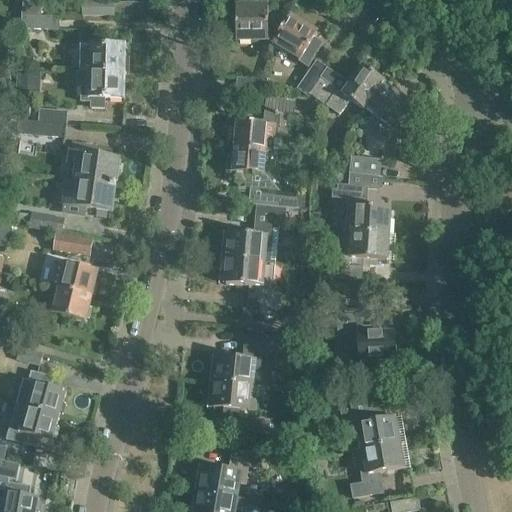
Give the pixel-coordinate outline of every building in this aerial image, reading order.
[(24,0),(22,17),(40,18),(41,0),(24,0)] [(82,18),(107,18),(107,3),(89,3),(89,0),(88,0),(82,0),(82,18)] [(275,44),(288,22),(269,16),(269,9),(253,9),(253,1),(240,0),(240,9),(236,9),(236,42),(269,42),(275,44)] [(22,17),(22,30),(49,31),(49,19),(40,18),(22,17)] [(288,22),(275,44),(275,45),(310,66),(322,48),(314,43),(318,36),(290,19),(288,22)] [(80,73),(127,74),(130,74),(130,60),(127,60),(127,59),(126,59),(126,49),(122,48),(122,43),(108,42),(108,48),(81,47),(80,73)] [(310,95),(340,116),(351,102),(365,112),(365,111),(384,84),(385,82),(364,67),(344,96),(321,80),(310,95)] [(127,74),(80,73),(80,81),(88,82),(88,99),(93,100),(93,104),(104,104),(104,100),(123,100),(123,101),(125,101),(125,83),(123,83),(123,75),(127,75),(127,74)] [(308,98),(310,95),(321,80),(311,73),(298,91),(308,98)] [(261,93),(261,79),(236,79),(236,93),(261,93)] [(395,91),(384,84),(365,111),(375,118),(368,128),(389,143),(391,140),(408,141),(409,127),(403,122),(411,112),(409,110),(414,104),(404,97),(399,103),(390,97),(395,91)] [(265,112),(294,114),(295,98),(266,96),(265,112)] [(66,125),(67,121),(67,115),(40,112),(39,123),(66,125)] [(279,128),(280,121),(281,116),(276,115),(277,114),(265,113),(264,122),(253,121),(252,124),(237,122),(237,128),(233,127),(231,142),(235,143),(235,148),(267,151),(282,152),(283,139),(274,139),(275,127),(279,128)] [(18,134),(38,136),(65,138),(66,125),(39,123),(19,121),(18,134)] [(267,151),(235,148),(233,173),(238,174),(238,177),(250,178),(250,175),(264,176),(267,151)] [(73,180),(117,187),(117,185),(115,185),(119,161),(94,157),(95,151),(84,149),(83,155),(71,153),(70,164),(75,165),(73,180)] [(380,162),(351,159),(349,175),(379,178),(380,162)] [(117,187),(73,180),(71,194),(66,194),(62,216),(85,219),(87,209),(111,212),(115,189),(117,189),(117,187)] [(338,187),(338,188),(334,187),(333,197),(337,197),(337,199),(348,200),(345,233),(352,233),(352,234),(388,236),(390,210),(366,208),(367,189),(338,187)] [(258,205),(285,208),(286,197),(259,194),(258,205)] [(231,234),(229,260),(264,263),(266,249),(272,249),(274,231),(279,231),(280,219),(284,219),(285,208),(258,205),(255,236),(231,234)] [(19,226),(62,233),(64,220),(33,215),(32,217),(21,215),(19,226)] [(0,247),(8,249),(12,227),(0,224),(0,247)] [(388,236),(352,234),(351,249),(345,248),(343,267),(338,266),(338,269),(333,269),(333,278),(337,278),(361,280),(362,267),(369,267),(369,266),(376,266),(376,262),(386,262),(388,236)] [(91,258),(94,241),(57,235),(54,252),(91,258)] [(276,264),(264,263),(229,260),(226,285),(251,288),(249,307),(278,310),(279,298),(268,297),(269,281),(274,281),(276,264)] [(59,289),(59,290),(92,297),(92,295),(95,296),(98,285),(95,285),(98,271),(57,262),(51,287),(59,289)] [(92,297),(59,290),(53,315),(85,322),(86,318),(90,319),(92,308),(89,308),(92,297)] [(359,363),(376,362),(395,362),(394,335),(362,337),(361,317),(356,317),(337,318),(338,349),(358,348),(359,363)] [(220,357),(217,383),(265,388),(266,372),(260,372),(262,354),(267,355),(268,351),(273,351),(274,343),(246,340),(244,359),(220,357)] [(21,349),(18,360),(41,367),(44,355),(21,349)] [(28,410),(59,417),(60,415),(63,415),(66,406),(63,405),(66,392),(51,388),(53,378),(31,372),(28,382),(23,380),(16,406),(21,407),(21,408),(28,410)] [(265,388),(217,383),(215,409),(225,410),(224,419),(238,420),(237,431),(269,434),(270,424),(261,423),(261,421),(256,421),(257,403),(263,404),(265,388)] [(333,385),(319,387),(320,398),(334,396),(333,385)] [(307,399),(320,398),(319,387),(306,388),(307,399)] [(351,420),(357,453),(399,445),(395,419),(371,424),(367,404),(335,410),(337,422),(351,420)] [(56,428),(59,417),(28,410),(21,408),(21,407),(16,406),(10,431),(53,443),(54,438),(56,439),(59,429),(56,428)] [(399,445),(357,453),(352,453),(355,469),(360,468),(363,485),(351,487),(353,500),(383,495),(379,475),(404,471),(399,445)] [(0,448),(0,459),(15,463),(17,452),(0,448)] [(202,493),(238,499),(240,483),(246,484),(249,467),(259,469),(261,456),(233,452),(230,472),(206,468),(202,493)] [(0,478),(10,481),(16,482),(20,467),(0,462),(0,478)] [(39,511),(41,504),(39,504),(39,500),(30,498),(31,488),(9,484),(7,494),(3,511),(39,511)] [(241,511),(244,500),(238,499),(202,493),(202,495),(197,497),(196,505),(200,508),(199,511),(241,511)] [(420,511),(418,499),(390,504),(391,511),(420,511)]
